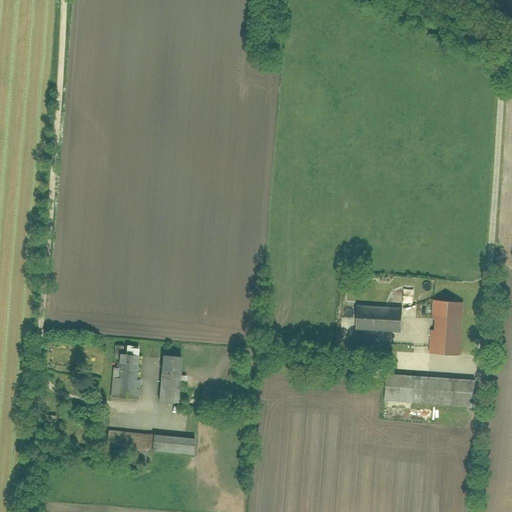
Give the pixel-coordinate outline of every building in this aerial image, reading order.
[(434,300),(429,353),(459,356),(464,303),(434,300)] [(357,305),(356,329),(400,332),(402,308),(357,305)] [(114,355),(110,398),(138,401),(141,357),(114,355)] [(182,358),(163,357),(160,402),(179,403),(182,358)] [(387,374),(385,401),(474,407),(476,380),(387,374)] [(108,446),(194,455),(196,440),(110,431),(108,446)]
